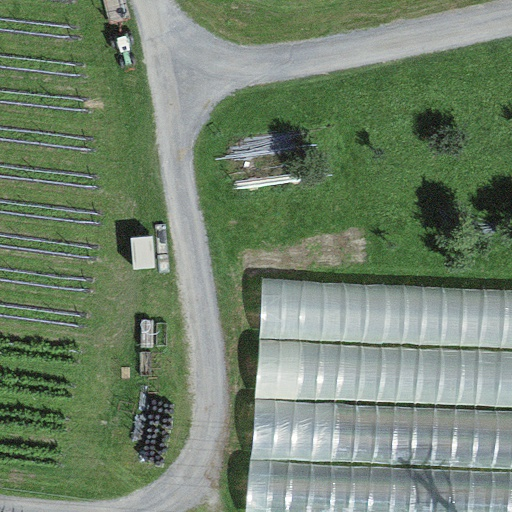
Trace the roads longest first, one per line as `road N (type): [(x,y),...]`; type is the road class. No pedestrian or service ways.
road 1 (unclassified): [(193,495),(198,435),(169,84)]
road 2 (unclassified): [(511,20),(169,84)]
